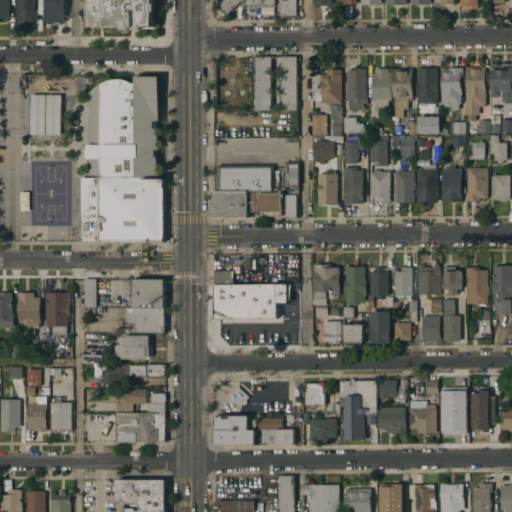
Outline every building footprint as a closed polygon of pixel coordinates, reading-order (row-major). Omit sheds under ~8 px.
[(9,0),(9,18),(0,18),(0,0),(9,0)] [(34,0),(34,9),(37,9),(37,20),(34,20),(34,22),(16,22),(16,0),(34,0)] [(65,0),(65,9),(64,9),(64,21),(45,22),(45,0),(65,0)] [(120,26),(85,27),(84,0),(153,0),(153,2),(155,2),(155,10),(153,10),(153,19),(154,19),(154,28),(133,29),(133,25),(129,25),(129,29),(120,29),(120,26)] [(273,0),(274,4),(243,5),(243,2),(239,2),(225,15),(224,14),(222,15),(216,9),(218,8),(216,6),(222,0),(273,0)] [(296,0),(296,15),(293,15),(293,17),(280,17),(280,0),(296,0)] [(477,0),(478,8),(461,8),(460,0),(477,0)] [(296,109),(281,109),(281,104),(279,104),(279,98),(280,98),(280,87),(279,87),(279,80),(281,80),(281,69),(279,69),(279,62),(280,62),(280,56),(296,56),(296,109)] [(271,62),(272,62),(272,68),(271,68),(271,80),(272,80),(272,86),(271,86),(271,98),(273,98),(273,104),(271,104),(271,110),(256,110),(255,57),(271,57),(271,62)] [(511,101),(501,101),(501,96),(490,96),(490,66),(511,66),(511,101)] [(436,79),(437,79),(437,93),(436,93),(436,103),(433,103),(431,111),(418,111),(418,103),(417,103),(417,96),(416,96),(416,80),(417,80),(417,67),(436,67),(436,79)] [(462,67),(462,78),(459,78),(459,82),(461,82),(461,94),(460,94),(460,103),(458,103),(458,109),(450,109),(450,106),(443,106),(443,103),(441,103),(441,68),(447,68),(448,67),(462,67)] [(484,67),(485,72),(486,72),(487,83),(485,83),(485,105),(478,106),(479,114),(475,114),(475,120),(467,120),(467,114),(466,114),(465,67),(484,67)] [(366,90),(367,103),(363,103),(363,109),(359,109),(359,110),(357,110),(357,109),(353,109),(353,110),(349,110),(348,110),(348,98),(347,99),(346,69),(352,69),(352,68),(366,68),(366,90)] [(372,72),(375,72),(375,68),(388,68),(388,72),(391,72),(391,100),(388,100),(388,107),(375,107),(375,101),(372,101),(372,72)] [(412,68),(412,97),(411,97),(411,100),(408,100),(408,108),(394,108),(394,97),(392,97),(392,68),(412,68)] [(329,136),(329,135),(331,135),(331,126),(330,126),(330,104),(326,104),(326,102),(321,102),(321,101),(313,101),(313,74),(326,74),(326,69),(341,69),(341,102),(340,102),(340,107),(341,107),(341,135),(342,135),(342,136),(329,136)] [(81,216),(78,217),(78,210),(79,210),(79,205),(81,205),(81,177),(87,177),(87,158),(86,158),(86,144),(89,144),(89,91),(94,88),(99,84),(109,79),(114,79),(121,79),(126,80),(130,82),(135,82),(135,76),(159,76),(159,121),(156,121),(156,127),(159,149),(157,149),(157,156),(160,177),(164,177),(164,238),(164,241),(81,241),(81,216)] [(44,134),(30,134),(30,94),(45,94),(44,134)] [(60,134),(45,134),(46,94),(61,94),(60,134)] [(323,134),(312,134),(312,114),(312,112),(320,112),(323,114),(323,134)] [(499,116),(499,126),(490,125),(491,116),(499,116)] [(356,117),(356,121),(358,121),(358,123),(363,123),(363,125),(365,125),(365,132),(356,132),(356,133),(351,133),(351,132),(344,132),(344,117),(356,117)] [(416,135),(408,135),(408,133),(403,133),(403,121),(408,121),(408,120),(416,120),(416,135)] [(489,133),(475,133),(475,124),(477,124),(477,120),(489,120),(489,133)] [(465,121),(465,134),(452,134),(452,121),(465,121)] [(419,134),(419,123),(422,123),(422,122),(425,122),(425,124),(430,124),(430,133),(419,134)] [(431,134),(431,123),(440,123),(440,134),(431,134)] [(380,127),(380,130),(385,130),(386,135),(368,135),(368,127),(380,127)] [(490,135),(498,134),(498,139),(499,139),(499,142),(506,142),(506,160),(503,160),(503,163),(497,163),(497,160),(494,160),(494,153),(490,153),(490,141),(490,135)] [(416,135),(416,140),(414,140),(414,156),(408,156),(408,157),(400,157),(400,137),(408,137),(408,135),(416,135)] [(464,135),(464,146),(452,146),(451,135),(464,135)] [(342,142),(334,142),(334,158),(328,158),(328,160),(324,160),(324,163),(319,163),(319,161),(313,161),(313,158),(312,158),(312,141),(319,141),(319,140),(324,140),(324,141),(329,141),(329,136),(342,136),(342,142)] [(366,148),(357,148),(357,136),(366,136),(366,148)] [(430,136),(430,144),(421,144),(421,137),(430,136)] [(387,165),(377,165),(377,162),(370,162),(370,147),(371,147),(371,140),(379,140),(379,138),(383,138),(383,140),(386,140),(387,165)] [(478,141),(478,140),(482,140),(482,141),(484,141),(484,155),(483,155),(483,159),(468,158),(468,154),(468,141),(478,141)] [(356,151),(358,151),(359,158),(356,158),(356,163),(344,163),(344,158),(343,158),(343,156),(344,156),(344,142),(356,141),(356,151)] [(438,160),(439,144),(417,143),(416,159),(438,160)] [(298,161),(298,185),(287,185),(287,183),(284,183),(284,161),(298,161)] [(216,165),(273,164),(273,172),(271,172),(271,190),(263,190),(216,191),(216,165)] [(428,169),(428,165),(433,165),(433,168),(437,168),(437,186),(438,196),(437,196),(437,201),(417,201),(417,169),(428,169)] [(461,201),(442,201),(442,194),(441,194),(441,168),(448,168),(448,166),(454,166),(454,168),(461,168),(461,201)] [(362,203),(343,203),(343,167),(356,167),(356,169),(362,169),(362,203)] [(487,167),(487,197),(479,198),(479,200),(467,200),(467,167),(487,167)] [(398,171),(398,168),(403,168),(403,171),(408,171),(408,169),(414,169),(414,201),(395,202),(394,171),(398,171)] [(337,176),(337,179),(337,183),(338,183),(338,188),(337,188),(337,197),(338,197),(338,202),(337,202),(337,203),(336,203),(336,204),(319,204),(319,203),(317,203),(317,202),(317,197),(317,173),(325,173),(325,169),(329,169),(329,171),(335,171),(335,173),(337,173),(337,176)] [(390,202),(377,202),(377,197),(370,198),(369,171),(373,171),(373,169),(380,169),(380,171),(389,170),(390,202)] [(509,175),(510,200),(507,200),(507,201),(500,201),(500,200),(497,200),(497,199),(494,199),(494,194),(493,194),(493,175),(509,175)] [(263,190),(263,192),(281,192),(281,193),(283,193),(283,197),(281,197),(281,211),(273,211),(273,215),(264,215),(264,212),(247,212),(247,217),(214,217),(214,191),(216,191),(263,190)] [(296,217),(285,217),(284,194),(296,194),(296,217)] [(418,267),(418,263),(423,263),(423,267),(434,267),(434,264),(439,263),(439,267),(440,294),(418,294),(418,267)] [(330,264),(330,267),(339,267),(339,290),(338,290),(338,295),(331,295),(331,291),(325,291),(325,298),(325,304),(313,305),(313,298),(314,298),(314,264),(330,264)] [(511,265),(511,300),(511,313),(496,314),(496,302),(493,302),(493,292),(492,292),(492,278),(493,278),(493,265),(511,265)] [(364,266),(364,279),(366,279),(366,295),(364,295),(364,302),(360,302),(360,304),(345,304),(345,292),(344,292),(344,279),(345,279),(345,266),(364,266)] [(455,266),(455,270),(460,270),(462,271),(462,278),(463,278),(463,289),(457,289),(457,294),(449,294),(449,288),(443,288),(443,281),(443,277),(444,277),(444,266),(455,266)] [(368,295),(370,295),(369,271),(370,271),(370,267),(387,267),(387,271),(388,271),(388,295),(381,295),(381,299),(376,299),(376,295),(373,295),(373,307),(368,307),(368,295)] [(412,295),(404,295),(404,296),(396,296),(396,295),(394,295),(394,271),(401,270),(401,267),(412,267),(412,295)] [(466,267),(481,267),(481,269),(487,269),(487,284),(488,284),(488,295),(487,295),(487,303),(485,303),(485,305),(478,306),(478,303),(466,303),(466,267)] [(215,284),(215,271),(231,270),(232,277),(233,277),(233,284),(215,284)] [(96,307),(84,307),(84,279),(96,279),(96,307)] [(132,307),(132,296),(128,296),(128,290),(132,290),(132,279),(164,279),(164,307),(132,307)] [(233,284),(276,284),(276,318),(214,319),(214,285),(215,284),(233,284)] [(12,313),(13,313),(13,327),(0,327),(0,292),(12,292),(12,313)] [(38,327),(34,327),(34,334),(20,334),(20,322),(18,322),(18,292),(33,292),(33,297),(40,297),(40,323),(38,323),(38,327)] [(45,292),(70,292),(70,302),(69,302),(69,315),(68,315),(68,326),(66,326),(66,334),(62,334),(62,337),(53,337),(53,326),(46,326),(45,292)] [(410,300),(410,299),(416,299),(416,311),(416,321),(410,321),(410,311),(408,311),(408,300),(410,300)] [(460,341),(443,341),(443,299),(454,299),(454,315),(460,315),(460,341)] [(441,301),(441,312),(431,312),(431,301),(441,301)] [(164,316),(166,316),(166,324),(165,324),(164,332),(134,332),(134,322),(126,322),(126,307),(132,307),(164,307),(164,316)] [(315,316),(315,308),(327,307),(327,316),(323,316),(315,316)] [(343,307),(353,307),(353,318),(343,318),(343,311),(343,307)] [(370,311),(384,311),(384,308),(387,308),(387,311),(390,311),(390,345),(370,345),(370,343),(370,311)] [(439,315),(440,339),(422,340),(422,315),(439,315)] [(341,321),(341,333),(340,333),(340,340),(339,340),(339,343),(333,343),(333,340),(323,340),(323,338),(321,338),(321,334),(323,334),(323,321),(341,321)] [(355,324),(355,321),(358,321),(358,324),(362,324),(362,342),(343,343),(343,324),(355,324)] [(406,322),(406,321),(408,321),(408,322),(410,322),(411,340),(399,340),(399,341),(393,341),(393,334),(394,334),(394,322),(406,322)] [(149,335),(149,345),(149,357),(146,357),(146,359),(124,358),(124,359),(115,359),(115,351),(116,351),(116,344),(116,337),(124,337),(124,335),(149,335)] [(43,339),(42,352),(28,352),(28,339),(43,339)] [(11,344),(18,344),(18,355),(10,355),(11,344)] [(102,354),(101,363),(82,363),(82,353),(102,354)] [(165,364),(165,377),(128,378),(128,384),(102,384),(102,369),(114,369),(113,363),(127,363),(127,365),(146,365),(146,364),(165,364)] [(24,367),(23,378),(10,377),(10,366),(24,367)] [(39,369),(26,369),(26,385),(39,386),(39,369)] [(387,396),(387,397),(379,397),(379,380),(384,380),(389,379),(389,380),(396,380),(396,381),(397,381),(397,386),(396,386),(396,396),(387,396)] [(437,379),(437,393),(425,393),(425,380),(437,379)] [(350,380),(354,380),(376,380),(376,415),(375,415),(375,424),(367,424),(367,416),(363,416),(363,433),(365,433),(365,439),(344,440),(343,406),(340,406),(340,380),(350,380)] [(452,380),(452,394),(439,394),(438,380),(452,380)] [(227,397),(237,386),(240,382),(251,392),(248,396),(249,397),(245,400),(247,401),(243,405),(242,404),(240,406),(241,407),(240,408),(239,407),(238,408),(227,397)] [(305,391),(306,391),(306,383),(316,383),(316,382),(324,382),(324,387),(323,387),(323,395),(324,395),(324,399),(327,399),(327,404),(315,405),(315,406),(311,406),(311,405),(305,405),(305,391)] [(120,412),(120,388),(145,388),(145,403),(133,403),(133,412),(120,412)] [(471,392),(477,392),(477,390),(479,390),(488,390),(488,395),(495,395),(495,424),(488,424),(488,430),(479,430),(479,429),(477,429),(477,427),(471,427),(471,392)] [(146,412),(146,403),(150,403),(150,393),(165,393),(165,397),(165,402),(165,406),(165,412),(146,412)] [(27,402),(36,402),(36,396),(46,396),(46,403),(47,403),(47,411),(46,411),(46,431),(35,431),(35,429),(27,429),(27,402)] [(50,402),(55,402),(55,400),(59,400),(59,398),(69,398),(69,402),(71,402),(71,431),(68,431),(68,430),(54,430),(54,431),(51,431),(51,429),(50,429),(50,402)] [(0,399),(20,399),(20,427),(14,427),(14,431),(0,431),(0,399)] [(467,403),(467,413),(465,414),(465,432),(440,432),(439,420),(438,403),(467,403)] [(417,433),(417,428),(409,429),(408,408),(425,408),(425,404),(435,404),(435,407),(436,407),(435,433),(417,433)] [(511,431),(508,431),(508,429),(501,429),(501,406),(511,406),(511,431)] [(405,407),(405,408),(405,412),(406,412),(406,421),(405,421),(405,431),(398,431),(398,432),(386,433),(386,432),(378,432),(378,428),(377,428),(377,409),(380,409),(380,407),(405,407)] [(165,442),(116,442),(116,412),(120,412),(133,412),(146,412),(165,412),(165,442)] [(215,416),(247,416),(247,419),(255,419),(255,429),(254,429),(215,430),(215,416)] [(261,429),(256,429),(256,423),(258,423),(258,417),(281,417),(281,416),(294,416),(294,429),(261,429)] [(309,418),(327,418),(327,417),(336,417),(336,424),(338,424),(338,429),(336,429),(336,437),(328,437),(328,442),(317,442),(317,437),(309,437),(309,418)] [(254,429),(254,444),(221,445),(221,446),(213,446),(213,430),(215,430),(254,429)] [(294,444),(261,444),(261,429),(294,429),(294,444)] [(279,511),(279,505),(279,473),(294,473),(294,511),(279,511)] [(21,511),(0,511),(0,494),(7,494),(7,490),(0,490),(0,479),(11,479),(11,489),(21,489),(21,511)] [(120,511),(120,503),(116,503),(116,479),(165,479),(165,511),(120,511)] [(508,485),(508,482),(511,482),(511,510),(510,510),(510,511),(506,511),(506,510),(500,510),(500,485),(508,485)] [(462,483),(463,499),(463,509),(459,509),(459,511),(440,511),(440,484),(462,483)] [(472,511),(472,488),(479,488),(479,483),(491,483),(491,492),(489,492),(489,498),(490,498),(491,506),(489,506),(489,511),(472,511)] [(309,511),(309,494),(302,494),(302,484),(338,484),(338,511),(309,511)] [(403,484),(404,511),(378,511),(377,484),(403,484)] [(433,484),(433,487),(434,487),(434,501),(435,501),(435,511),(434,511),(415,511),(415,498),(408,498),(408,484),(433,484)] [(370,488),(370,511),(342,511),(342,507),(345,507),(345,488),(370,488)] [(45,511),(26,511),(26,490),(45,490),(45,511)] [(51,511),(51,494),(58,494),(58,491),(65,491),(65,494),(70,494),(70,511),(51,511)] [(254,499),(254,511),(215,511),(215,499),(254,499)]
